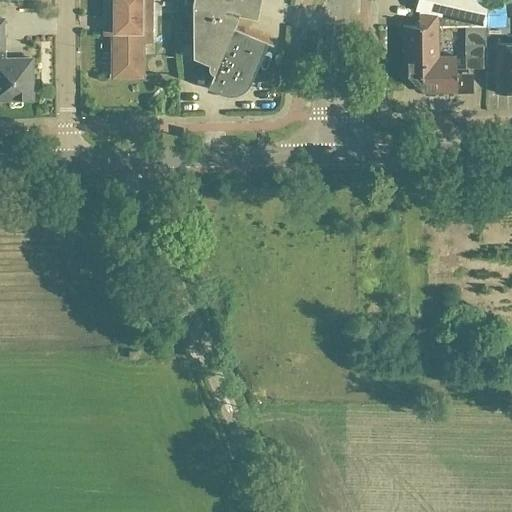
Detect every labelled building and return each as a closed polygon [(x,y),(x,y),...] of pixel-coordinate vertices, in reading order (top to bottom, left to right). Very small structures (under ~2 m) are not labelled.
[(106,0),(106,33),(114,33),(114,77),(140,77),(140,41),(148,41),(148,0),(106,0)] [(250,82),(267,41),(232,26),(238,14),(257,18),(260,0),(192,0),(192,4),(192,56),(209,64),(209,65),(208,67),(208,68),(209,70),(209,71),(210,72),(211,73),(212,74),(207,88),(221,94),(224,95),(226,95),(229,96),(232,96),(234,95),(237,94),(239,93),(242,92),(244,90),(246,89),(248,87),(249,84),(250,82)] [(421,0),(419,11),(418,15),(418,27),(438,27),(438,28),(485,27),(484,0),(421,0)] [(490,7),(490,33),(511,33),(511,8),(490,7)] [(0,101),(32,101),(31,61),(3,61),(3,21),(0,21),(0,101)] [(456,94),(456,58),(438,59),(438,28),(438,27),(418,27),(402,27),(403,77),(407,77),(421,90),(421,94),(456,94)] [(511,44),(496,45),(496,93),(511,92),(511,44)]
